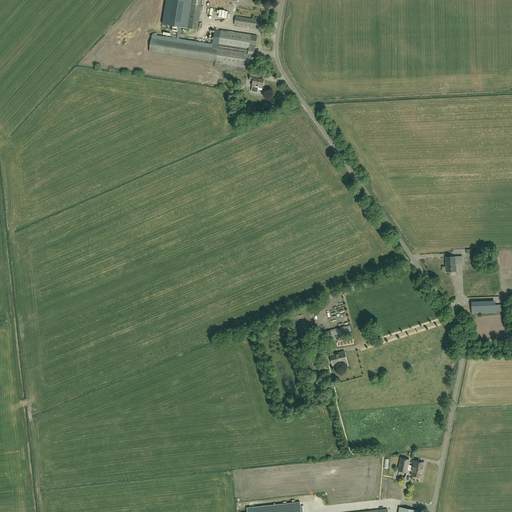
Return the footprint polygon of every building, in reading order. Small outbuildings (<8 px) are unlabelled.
[(198,31),(202,0),(166,0),(163,25),(198,31)] [(258,28),(259,20),(236,17),(234,25),(258,28)] [(254,58),(257,36),(220,30),(220,31),(215,31),(213,45),(152,36),(150,52),(217,62),(216,68),(248,73),(249,68),(250,68),(252,58),(254,58)] [(140,54),(142,35),(123,32),(121,46),(122,46),(121,51),(140,54)] [(253,81),(252,87),(262,88),(264,80),(259,80),(260,76),(251,74),(250,80),(253,81)] [(456,272),(455,265),(463,265),(463,257),(446,257),(446,272),(456,272)] [(464,283),(495,283),(495,272),(464,273),(464,283)] [(496,282),(464,284),(465,295),(497,293),(496,282)] [(502,304),(495,304),(495,301),(471,302),(472,314),(496,313),(496,311),(502,311),(502,304)] [(302,314),(302,315),(293,317),(297,331),(312,327),(309,312),(302,314)] [(332,336),(351,331),(350,325),(329,330),(329,331),(321,333),(323,342),(333,339),(332,336)] [(317,346),(311,348),(314,359),(321,357),(317,346)] [(344,352),(341,353),(330,355),(333,366),(347,362),(344,352)] [(308,361),(311,370),(317,368),(315,359),(308,361)] [(401,459),(399,467),(399,471),(407,473),(408,470),(408,465),(409,460),(401,459)] [(413,466),(408,465),(408,470),(412,471),(411,476),(422,478),(424,463),(414,461),(413,466)] [(301,511),(300,503),(247,508),(247,511),(301,511)]
